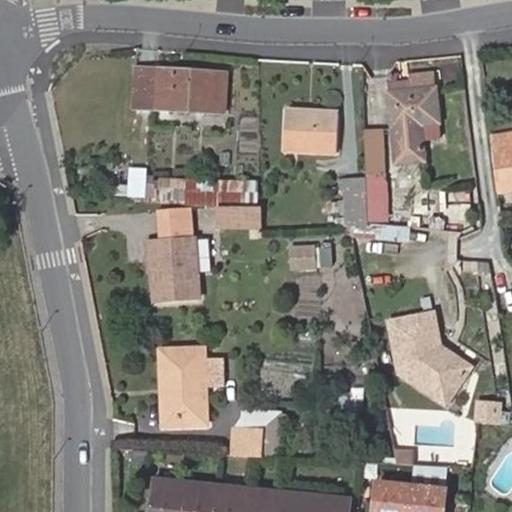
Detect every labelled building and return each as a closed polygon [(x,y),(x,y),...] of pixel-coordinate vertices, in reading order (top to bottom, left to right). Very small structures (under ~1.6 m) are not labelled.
[(137,68),(136,107),(155,109),(157,69),(137,68)] [(157,69),(155,109),(224,112),(227,73),(157,69)] [(435,88),(433,74),(410,77),(411,82),(412,91),(435,88)] [(412,91),(411,82),(389,84),(390,94),(412,91)] [(437,123),(435,88),(412,91),(390,94),(394,129),(397,163),(423,161),(420,125),(437,123)] [(438,111),(464,112),(465,91),(438,90),(438,111)] [(336,153),(337,114),(286,110),(284,150),(336,153)] [(397,163),(394,129),(365,130),(366,180),(384,180),(398,179),(397,163)] [(499,192),(511,189),(511,133),(491,137),(499,192)] [(259,208),(259,181),(136,178),(136,200),(259,208)] [(345,180),(346,224),(368,223),(366,180),(345,180)] [(366,180),(368,223),(411,226),(411,221),(409,196),(386,195),(384,180),(366,180)] [(198,240),(196,207),(162,209),(164,242),(198,240)] [(259,230),(259,210),(219,208),(219,228),(259,230)] [(153,243),(156,302),(201,298),(200,274),(198,240),(164,242),(153,243)] [(215,273),(213,240),(198,240),(200,274),(215,273)] [(316,267),(315,245),(291,246),(292,269),(316,267)] [(436,312),(391,321),(404,375),(436,403),(448,389),(456,395),(472,375),(444,350),(436,312)] [(202,356),(159,356),(159,394),(166,395),(167,425),(204,424),(204,393),(203,366),(202,356)] [(222,393),(221,366),(203,366),(204,393),(222,393)] [(448,389),(436,403),(444,410),(456,395),(448,389)] [(167,425),(166,395),(159,394),(160,431),(205,430),(204,424),(167,425)] [(476,422),(501,424),(503,405),(478,403),(476,422)] [(261,463),(262,434),(232,434),(231,462),(261,463)] [(417,469),(418,452),(400,451),(404,468),(417,469)] [(149,473),(149,463),(134,462),(134,472),(149,473)] [(262,511),(265,490),(242,487),(152,478),(148,511),(262,511)] [(444,511),(447,486),(376,478),(372,511),(444,511)] [(351,511),(353,500),(265,490),(262,511),(351,511)]
